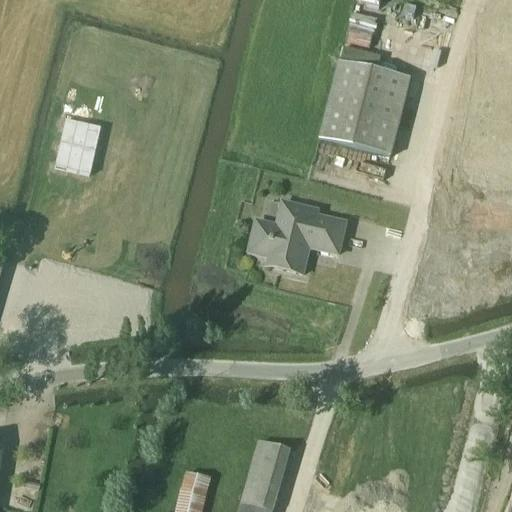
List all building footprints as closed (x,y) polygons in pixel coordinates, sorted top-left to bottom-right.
[(511,195),(511,29),(478,21),(439,177),(511,195)] [(410,82),(338,64),(318,141),(391,159),(410,82)] [(40,151),(31,185),(77,197),(86,163),(40,151)] [(255,224),(251,241),(248,255),(268,260),(266,269),(302,277),(308,251),(337,258),(345,226),(316,220),(317,214),(281,205),(276,229),(255,224)] [(271,511),(289,454),(258,445),(238,511),(271,511)] [(176,511),(203,511),(210,481),(185,475),(176,511)]
